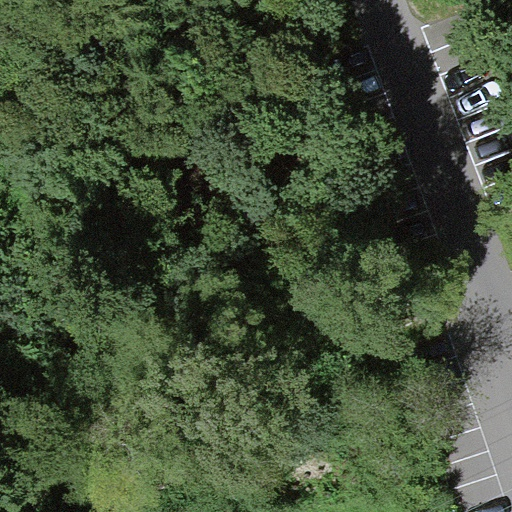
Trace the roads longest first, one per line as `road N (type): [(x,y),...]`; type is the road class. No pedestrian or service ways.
road 1 (unclassified): [(473,288),(366,0)]
road 2 (residential): [(511,414),(473,288)]
